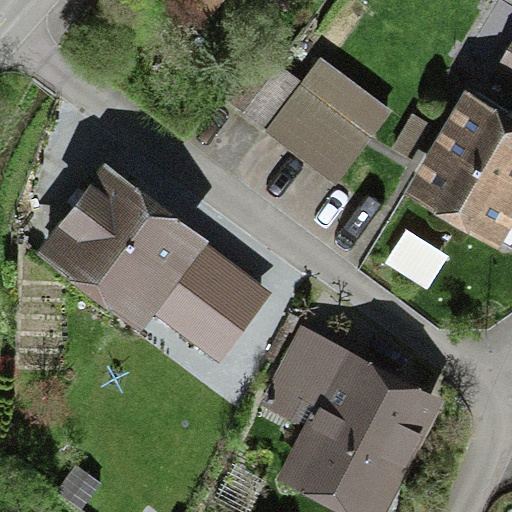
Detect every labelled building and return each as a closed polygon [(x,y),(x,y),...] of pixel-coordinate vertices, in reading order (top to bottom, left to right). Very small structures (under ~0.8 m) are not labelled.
[(212,0),(165,0),(196,22),(212,0)] [(511,41),(485,87),(511,103),(511,41)] [(239,111),(269,76),(248,59),(219,94),(239,111)] [(385,115),(312,66),(262,141),(334,190),(385,115)] [(285,90),(269,76),(239,111),(257,127),(285,90)] [(511,214),(511,125),(453,94),(398,199),(493,250),(511,214)] [(196,242),(97,171),(33,260),(132,331),(196,242)] [(195,263),(248,295),(263,269),(210,238),(195,263)] [(382,511),(433,405),(344,363),(285,488),(335,511),(382,511)]
